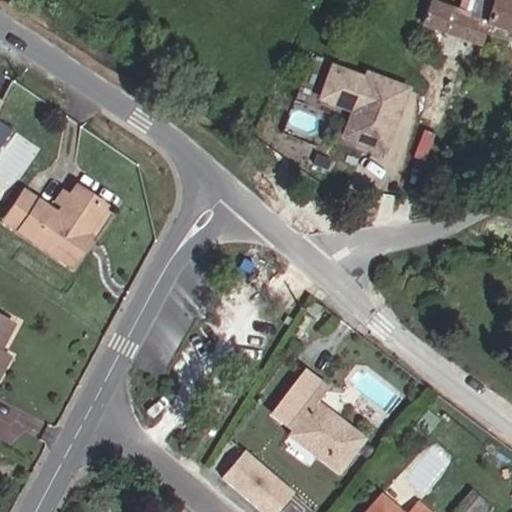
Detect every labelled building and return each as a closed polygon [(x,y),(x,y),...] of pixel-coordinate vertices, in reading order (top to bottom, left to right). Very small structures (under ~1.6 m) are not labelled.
[(479,48),(486,26),(495,0),(461,0),(456,16),(427,6),(419,26),(479,48)] [(511,5),(496,0),(495,0),(486,26),(511,35),(511,5)] [(326,98),(336,68),(314,61),(300,104),(348,119),(351,107),(326,98)] [(391,149),(411,85),(371,73),(369,79),(336,68),(326,98),(351,107),(353,102),(361,104),(350,136),(391,149)] [(85,220),(68,210),(82,186),(57,172),(37,206),(0,183),(0,221),(63,258),(85,220)] [(209,316),(222,294),(214,290),(201,312),(209,316)] [(0,350),(11,329),(0,323),(0,350)] [(294,357),(304,344),(297,339),(287,352),(294,357)] [(302,421),(294,433),(299,436),(295,442),(342,477),(365,446),(314,409),(329,388),(306,372),(281,406),(302,421)] [(302,421),(281,406),(273,417),(294,433),(302,421)] [(280,511),(297,493),(246,451),(224,478),(265,511),(280,511)] [(458,511),(479,511),(485,503),(471,494),(458,511)] [(496,511),(485,503),(479,511),(496,511)]
